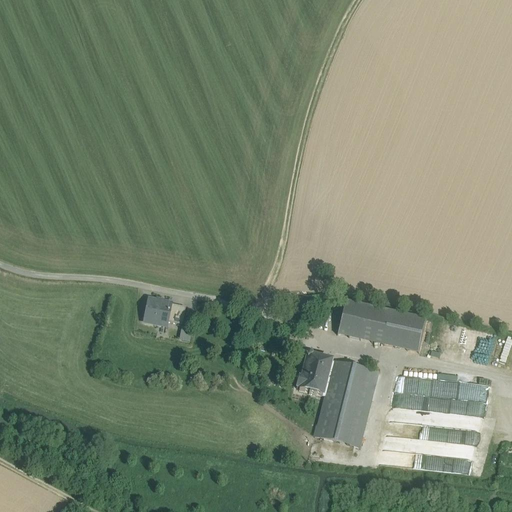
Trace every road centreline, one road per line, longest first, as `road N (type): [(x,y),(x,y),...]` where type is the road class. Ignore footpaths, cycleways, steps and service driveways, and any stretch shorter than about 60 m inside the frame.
road 1 (track): [(359,0),(319,76),(263,319),(500,379),(511,434)]
road 2 (unclassified): [(263,319),(212,299),(0,265)]
